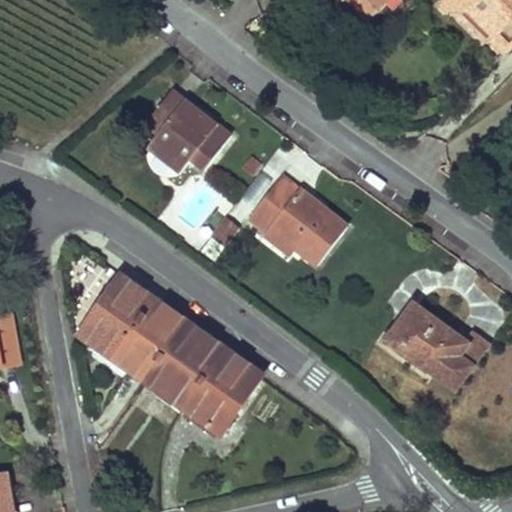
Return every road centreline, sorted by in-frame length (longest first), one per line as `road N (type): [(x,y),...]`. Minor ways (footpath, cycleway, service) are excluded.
road 1 (residential): [(421,479),(339,396),(248,325),(147,252),(47,200)]
road 2 (tertiary): [(511,262),(165,0)]
road 3 (residential): [(97,511),(64,404),(43,248),(47,200)]
road 4 (track): [(187,20),(47,149),(28,188)]
